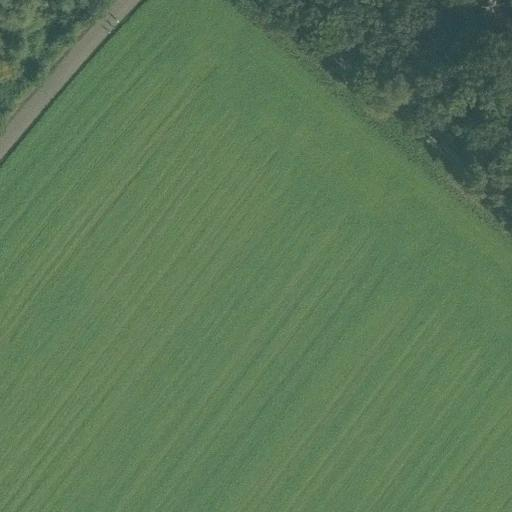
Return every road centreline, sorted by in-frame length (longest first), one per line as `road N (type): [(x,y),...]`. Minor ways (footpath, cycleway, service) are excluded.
road 1 (track): [(511,205),(279,0)]
road 2 (tertiary): [(0,145),(132,0)]
